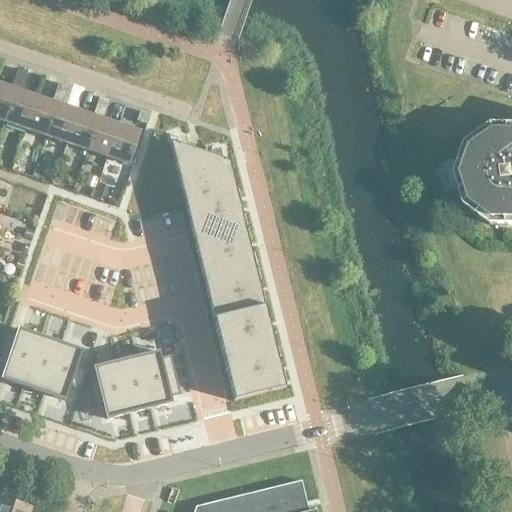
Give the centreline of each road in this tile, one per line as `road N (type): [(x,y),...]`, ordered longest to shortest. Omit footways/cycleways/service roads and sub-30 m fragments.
road 1 (residential): [(223,452),(511,379)]
road 2 (residential): [(187,111),(0,47)]
road 3 (residential): [(49,238),(116,261),(174,248),(185,303)]
road 4 (residential): [(32,291),(118,319),(185,303)]
road 5 (residential): [(185,303),(223,452)]
